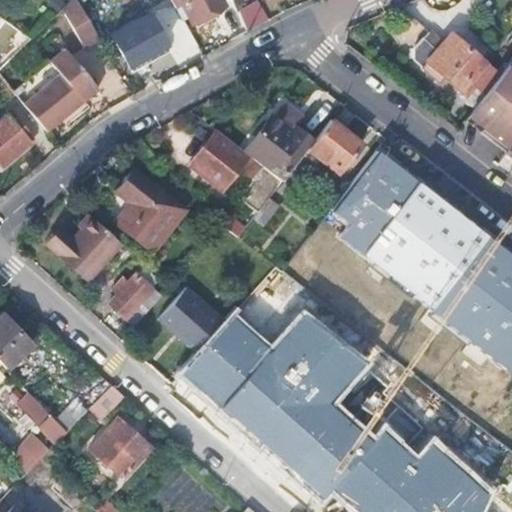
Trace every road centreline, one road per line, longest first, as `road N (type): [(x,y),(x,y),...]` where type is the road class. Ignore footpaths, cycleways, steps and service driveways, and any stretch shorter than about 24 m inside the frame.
road 1 (residential): [(0,255),(285,511)]
road 2 (unclassified): [(0,227),(104,131),(290,31)]
road 3 (unclassified): [(290,31),(511,205)]
